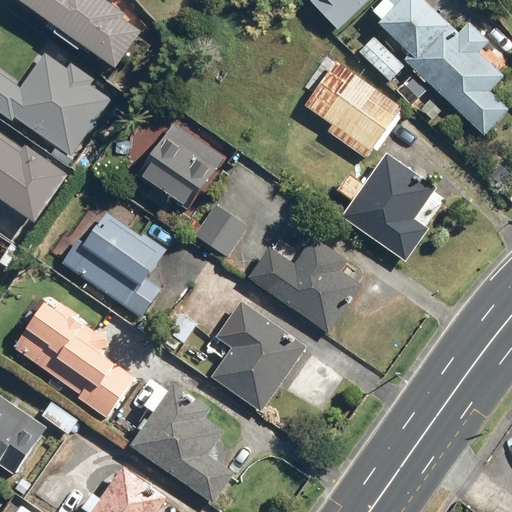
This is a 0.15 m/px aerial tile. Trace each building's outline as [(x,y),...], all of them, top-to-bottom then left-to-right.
[(17,0),(16,3),(120,73),(144,36),(126,23),(129,19),(100,0),(17,0)] [(313,0),(310,4),(341,35),(376,0),(313,0)] [(397,58),(407,48),(413,55),(420,62),(452,31),(422,0),(384,0),(372,13),(383,25),(380,28),(392,40),(385,46),(397,58)] [(475,26),(461,39),(452,31),(420,62),(413,55),(407,61),(485,140),(511,113),(493,94),(509,77),(485,53),(493,45),(475,26)] [(376,40),(361,55),(393,86),(408,70),(376,40)] [(342,63),(340,66),(325,54),(318,63),(322,66),(305,88),(316,97),(314,99),(307,108),(334,129),(330,134),(367,164),(407,113),(342,63)] [(74,159),(114,102),(94,88),(97,83),(73,67),(70,72),(47,56),(23,92),(0,76),(0,116),(14,126),(17,121),(74,159)] [(192,212),(227,158),(175,126),(141,179),(192,212)] [(0,202),(34,227),(70,177),(29,148),(25,153),(0,134),(0,202)] [(437,193),(387,159),(366,190),(351,179),(341,195),(355,205),(343,223),(407,267),(430,233),(416,223),(437,193)] [(215,206),(194,236),(231,261),(252,230),(215,206)] [(80,241),(62,265),(141,322),(163,291),(150,281),(167,258),(108,215),(86,245),(80,241)] [(293,265),(276,252),(254,284),(331,338),(373,278),(313,236),(293,265)] [(311,347),(245,302),(219,340),(232,349),(212,379),(265,415),(311,347)] [(111,423),(140,383),(107,360),(113,350),(52,308),(21,353),(58,379),(55,384),(111,423)] [(213,416),(176,388),(171,394),(162,388),(145,410),(157,419),(136,448),(217,509),(237,483),(207,460),(226,435),(209,422),(213,416)] [(52,432),(0,394),(0,468),(17,481),(52,432)] [(163,511),(171,501),(123,469),(94,511),(163,511)]
